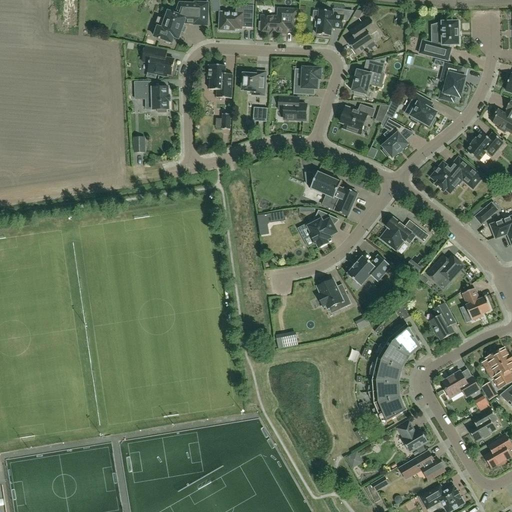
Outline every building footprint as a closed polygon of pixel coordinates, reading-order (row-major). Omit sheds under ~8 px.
[(207,25),(208,3),(195,3),(195,4),(179,3),(176,15),(168,12),(162,29),(158,28),(157,29),(155,29),(153,35),(155,36),(154,37),(159,39),(159,40),(160,40),(160,39),(166,41),(166,43),(170,44),(170,43),(172,43),(174,38),(179,39),(181,34),(180,34),(184,23),(194,24),(194,25),(207,25)] [(219,31),(231,31),(234,32),(234,30),(242,30),(242,28),(253,28),(254,6),(242,6),(242,10),(236,10),(236,14),(220,13),(219,31)] [(277,36),(277,34),(286,34),(286,29),(296,29),(297,11),(278,10),(278,18),(262,17),(262,22),(259,22),(259,31),(261,31),(261,33),(270,33),(270,35),(277,36)] [(333,12),(319,11),(318,20),(316,19),(315,28),(317,28),(317,35),(322,35),(322,37),(329,38),(329,36),(331,36),(331,28),(343,29),(344,21),(347,21),(353,12),(344,11),(344,17),(333,15),(333,12)] [(378,30),(374,25),(369,18),(349,32),(353,38),(347,42),(357,57),(368,49),(367,47),(374,42),(370,36),(378,30)] [(442,34),(432,34),(432,44),(422,41),(419,54),(448,61),(452,49),(449,48),(449,46),(459,46),(459,22),(442,22),(442,34)] [(167,52),(162,51),(145,48),(142,62),(149,63),(148,73),(167,77),(168,74),(172,75),(174,61),(166,59),(167,52)] [(386,59),(375,61),(371,75),(357,71),(352,92),(354,92),(354,95),(362,97),(362,94),(367,95),(371,80),(376,82),(378,75),(382,76),(386,59)] [(446,65),(444,72),(442,81),(447,82),(445,88),(443,88),(440,99),(453,102),(454,96),(460,97),(465,78),(459,77),(461,69),(446,65)] [(233,75),(226,75),(225,75),(226,67),(208,66),(208,80),(210,80),(209,90),(217,91),(217,98),(232,99),(233,75)] [(294,95),(306,95),(306,89),(317,90),(317,80),(320,80),(321,70),(303,69),(302,84),(294,84),(294,95)] [(242,91),(247,92),(252,92),(252,95),(264,96),(266,73),(258,72),(257,75),(243,74),(242,91)] [(135,100),(146,100),(153,100),(153,111),(158,110),(158,114),(167,113),(167,110),(169,110),(169,102),(170,102),(170,96),(169,96),(168,88),(153,89),(153,83),(135,83),(135,100)] [(415,107),(410,116),(412,117),(411,119),(418,123),(418,121),(429,127),(430,125),(432,126),(436,120),(434,119),(437,113),(430,109),(433,104),(416,94),(410,105),(415,107)] [(299,99),(288,98),(279,98),(279,110),(284,110),(284,120),(306,121),(307,105),(299,105),(299,99)] [(511,102),(511,101),(506,110),(507,110),(505,114),(498,111),(499,110),(498,110),(494,118),(495,119),(493,124),(499,127),(498,129),(505,133),(506,131),(511,134),(511,102)] [(344,129),(351,132),(360,135),(367,116),(372,118),(375,110),(360,105),(358,112),(346,108),(341,123),(345,125),(344,129)] [(254,108),(253,122),(266,122),(267,109),(254,108)] [(391,119),(395,112),(389,109),(385,116),(391,119)] [(223,115),(222,120),(222,130),(230,130),(231,115),(223,115)] [(399,135),(406,129),(389,120),(384,129),(389,132),(394,137),(382,147),(384,149),(383,151),(389,157),(390,156),(392,158),(398,153),(398,154),(402,150),(408,145),(399,135)] [(492,133),(488,139),(481,133),(481,134),(476,139),(475,138),(470,145),(471,146),(467,151),(466,151),(466,152),(468,153),(467,155),(473,159),(474,158),(479,162),(486,153),(491,158),(504,143),(492,133)] [(145,138),(135,138),(135,152),(145,152),(145,138)] [(450,193),(457,185),(458,186),(462,180),(473,189),(482,178),(459,159),(450,169),(443,164),(432,178),(438,183),(436,185),(443,191),(445,189),(450,193)] [(333,199),(329,208),(334,211),(348,217),(358,195),(355,193),(356,191),(348,188),(347,190),(344,188),(343,189),(339,188),(341,182),(341,183),(318,173),(319,172),(318,172),(316,176),(310,173),(305,174),(307,185),(312,187),(310,190),(311,190),(311,189),(333,199)] [(475,217),(481,224),(497,211),(491,204),(475,217)] [(310,235),(315,245),(317,244),(319,249),(329,244),(328,244),(332,241),(330,237),(338,233),(334,225),(339,221),(339,220),(318,211),(314,221),(315,221),(316,223),(308,227),(312,234),(310,235)] [(511,217),(491,226),(496,238),(508,233),(511,243),(511,217)] [(405,242),(405,241),(412,233),(393,219),(386,227),(388,229),(381,239),(396,251),(404,241),(405,242)] [(413,235),(416,236),(424,242),(428,236),(418,228),(413,235)] [(377,283),(383,276),(391,268),(378,256),(371,264),(363,257),(363,258),(357,263),(353,268),(348,274),(347,274),(347,275),(361,287),(361,286),(370,276),(377,283)] [(443,257),(427,274),(437,283),(444,276),(450,282),(463,267),(459,264),(459,261),(456,258),(454,258),(453,257),(449,262),(443,257)] [(352,305),(345,290),(344,290),(345,291),(339,294),(332,281),(331,281),(330,279),(322,283),(323,285),(318,287),(321,295),(318,296),(323,308),(327,306),(328,309),(337,305),(340,310),(352,305)] [(485,298),(480,300),(475,289),(462,294),(467,305),(465,306),(472,322),(484,316),(483,314),(491,311),(485,298)] [(457,300),(450,303),(453,310),(460,307),(457,300)] [(441,341),(454,334),(450,327),(455,324),(444,304),(434,310),(438,317),(430,322),(441,341)] [(403,321),(411,316),(405,306),(396,312),(403,321)] [(370,320),(359,325),(361,332),(373,327),(370,320)] [(398,332),(389,339),(384,349),(380,346),(379,347),(383,350),(378,359),(375,369),(370,368),(370,369),(375,370),(372,381),(373,392),(368,392),(369,393),(373,393),(374,404),(378,414),(374,416),(374,417),(379,415),(383,425),(407,410),(403,412),(400,406),(403,405),(403,404),(400,405),(397,399),(400,398),(400,397),(397,398),(396,391),(400,391),(400,390),(396,390),(396,383),(399,384),(399,383),(396,382),(397,376),(401,377),(401,376),(398,375),(399,368),(402,370),(403,369),(399,367),(403,362),(406,363),(404,361),(407,355),(410,357),(408,354),(413,350),(415,352),(416,352),(414,349),(419,345),(421,349),(422,348),(407,324),(399,332),(396,328),(395,329),(398,332)] [(380,325),(375,332),(378,335),(384,329),(380,325)] [(279,340),(281,351),(300,347),(298,336),(279,340)] [(504,349),(487,359),(497,376),(493,378),(500,389),(511,381),(511,378),(509,374),(511,372),(511,356),(510,354),(508,355),(504,349)] [(466,381),(462,374),(460,372),(441,383),(450,399),(462,391),(466,398),(479,390),(472,377),(466,381)] [(490,383),(483,387),(490,400),(497,396),(490,383)] [(511,385),(500,396),(507,403),(509,401),(511,403),(511,385)] [(485,399),(476,404),(480,411),(489,406),(485,399)] [(472,419),(476,426),(468,430),(475,442),(483,437),(484,438),(490,435),(489,434),(496,430),(492,423),(497,420),(490,409),(472,419)] [(428,442),(421,430),(415,434),(413,431),(414,431),(409,423),(398,429),(404,440),(402,441),(409,453),(428,442)] [(361,444),(367,440),(360,430),(355,433),(361,444)] [(511,447),(511,445),(510,442),(506,436),(488,447),(492,453),(484,457),(491,469),(499,464),(500,466),(506,462),(505,461),(511,457),(508,450),(511,447)] [(441,463),(440,464),(436,457),(433,459),(429,452),(399,469),(406,480),(422,471),(428,481),(445,472),(444,470),(445,469),(445,468),(443,463),(441,463)] [(359,462),(363,460),(359,453),(349,459),(357,471),(362,468),(359,462)] [(372,485),(376,492),(389,484),(385,477),(372,485)] [(464,504),(461,499),(462,498),(458,492),(457,492),(454,487),(444,492),(440,486),(420,498),(427,510),(434,506),(436,510),(441,511),(445,509),(446,511),(450,511),(458,508),(460,508),(463,507),(463,504),(464,504)]
